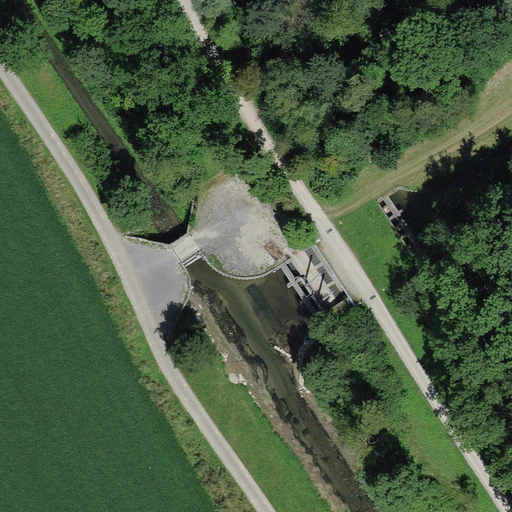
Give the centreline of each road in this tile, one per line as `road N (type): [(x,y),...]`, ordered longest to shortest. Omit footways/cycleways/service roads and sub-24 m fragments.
road 1 (track): [(181,0),(511,504)]
road 2 (track): [(266,511),(173,376),(80,187),(0,64)]
